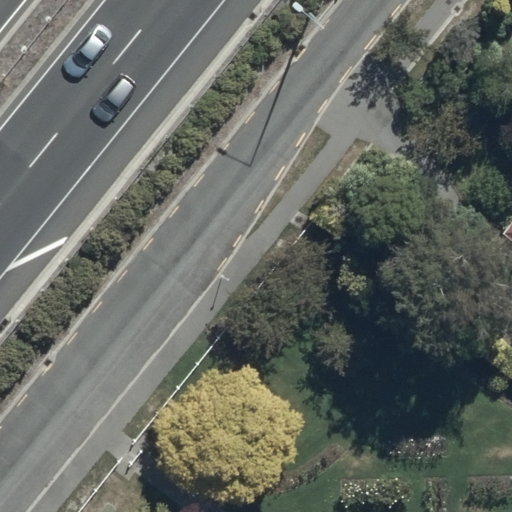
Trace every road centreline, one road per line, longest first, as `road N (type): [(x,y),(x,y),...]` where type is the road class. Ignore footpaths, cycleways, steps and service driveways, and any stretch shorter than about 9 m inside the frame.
road 1 (residential): [(371,0),(0,456)]
road 2 (trunk): [(174,0),(0,215)]
